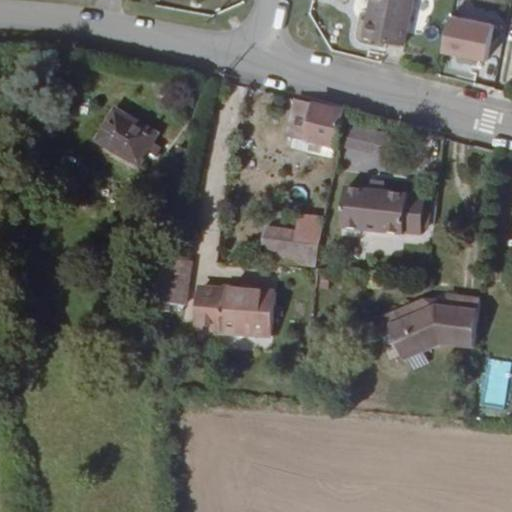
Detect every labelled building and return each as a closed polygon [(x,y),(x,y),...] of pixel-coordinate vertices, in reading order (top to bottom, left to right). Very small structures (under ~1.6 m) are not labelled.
[(376,0),(369,39),(409,46),(418,0),(376,0)] [(444,53),(489,58),(493,19),(448,14),(444,53)] [(346,113),(298,100),(287,140),(307,147),(339,151),(346,113)] [(116,117),(98,151),(143,175),(151,159),(156,149),(160,141),(116,117)] [(377,152),(383,136),(358,127),(352,143),(377,152)] [(339,151),(307,147),(306,155),(338,159),(339,151)] [(156,149),(151,159),(160,163),(165,153),(156,149)] [(348,190),(345,231),(406,236),(406,233),(424,234),(427,197),(348,190)] [(262,261),(319,272),(327,225),(301,220),(298,236),(269,232),(262,261)] [(157,260),(161,298),(183,299),(186,262),(157,260)] [(224,298),(210,297),(200,296),(197,326),(221,328),(220,334),(272,340),(276,294),(225,290),(225,292),(224,298)] [(454,338),(458,293),(454,293),(453,304),(440,304),(432,307),(428,297),(391,314),(410,355),(454,338)] [(479,344),(484,295),(458,293),(454,338),(453,343),(479,344)]
